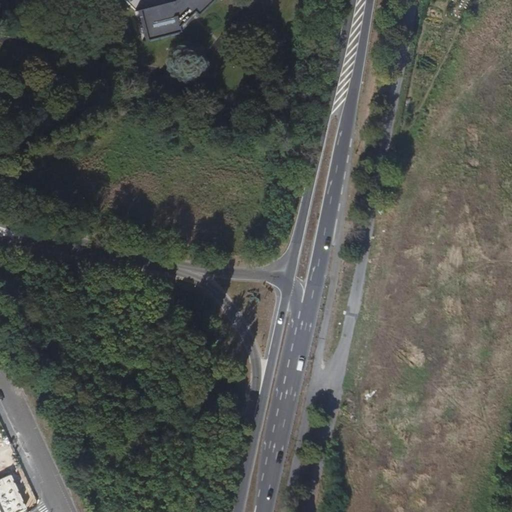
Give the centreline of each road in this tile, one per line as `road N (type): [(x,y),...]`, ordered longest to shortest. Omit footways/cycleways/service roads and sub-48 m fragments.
road 1 (primary): [(307,318),(369,0)]
road 2 (secondary): [(162,265),(210,283),(254,352),(238,511)]
road 3 (primary): [(351,0),(288,280)]
road 4 (primary): [(288,280),(239,511)]
road 5 (primary): [(265,511),(307,318)]
road 6 (secondary): [(162,265),(0,240)]
road 7 (unclassified): [(59,502),(0,373)]
road 8 (secondary): [(288,280),(162,265)]
